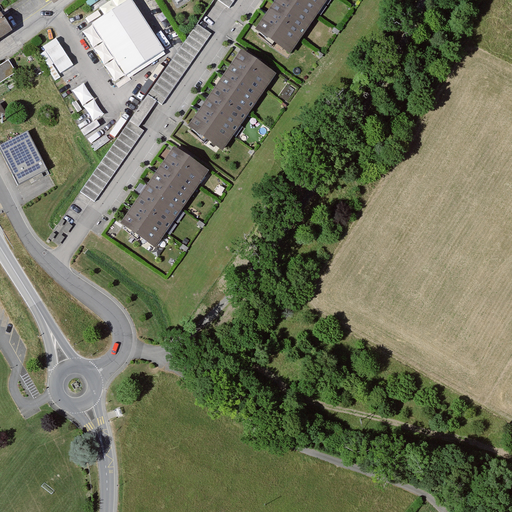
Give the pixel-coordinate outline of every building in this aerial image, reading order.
[(283,0),(260,34),(283,50),(318,0),(283,0)] [(94,28),(127,79),(165,54),(133,3),(94,28)] [(0,38),(13,30),(1,12),(0,12),(0,38)] [(40,47),(58,75),(73,65),(55,37),(40,47)] [(271,71),(246,53),(192,128),(216,146),(271,71)] [(10,60),(0,65),(0,82),(17,74),(10,60)] [(84,82),(73,89),(92,120),(103,114),(84,82)] [(146,97),(134,119),(141,123),(153,101),(146,97)] [(21,187),(48,173),(29,135),(2,148),(21,187)] [(204,169),(180,151),(127,226),(151,243),(204,169)]
